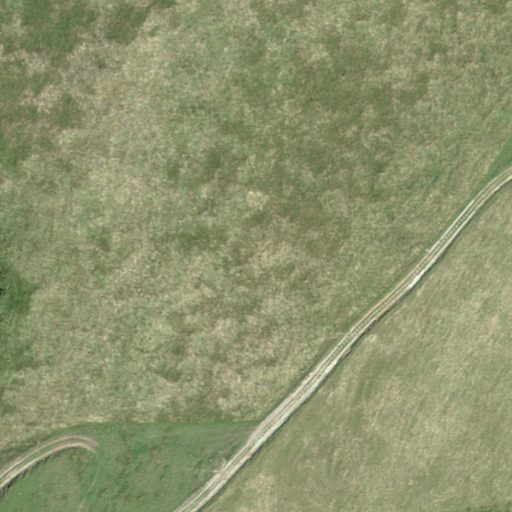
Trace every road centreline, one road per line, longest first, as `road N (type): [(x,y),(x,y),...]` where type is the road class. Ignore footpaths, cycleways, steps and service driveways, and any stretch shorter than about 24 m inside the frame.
road 1 (track): [(185,511),(511,170)]
road 2 (track): [(0,482),(54,444),(79,439),(141,434),(250,447)]
